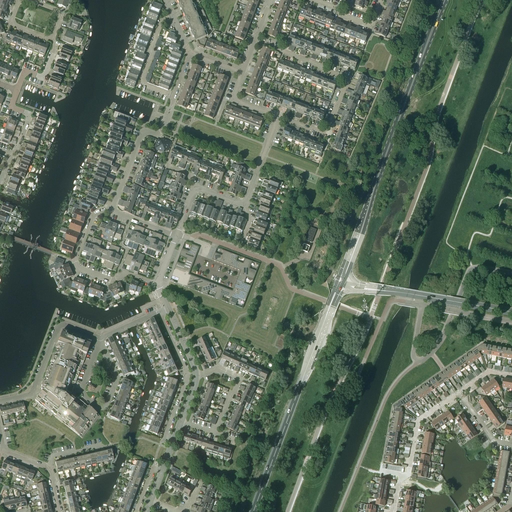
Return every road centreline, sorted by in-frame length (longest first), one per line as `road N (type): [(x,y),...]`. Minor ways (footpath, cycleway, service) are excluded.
road 1 (tertiary): [(339,283),(434,24)]
road 2 (residential): [(278,117),(326,136),(349,77),(254,41)]
road 3 (secondary): [(253,511),(326,317)]
road 4 (residential): [(0,400),(32,392),(59,322),(100,339)]
road 5 (residential): [(175,440),(165,436),(186,373),(160,312)]
road 6 (residential): [(459,393),(419,421),(391,511)]
road 7 (residential): [(111,209),(141,134),(160,132),(174,97)]
